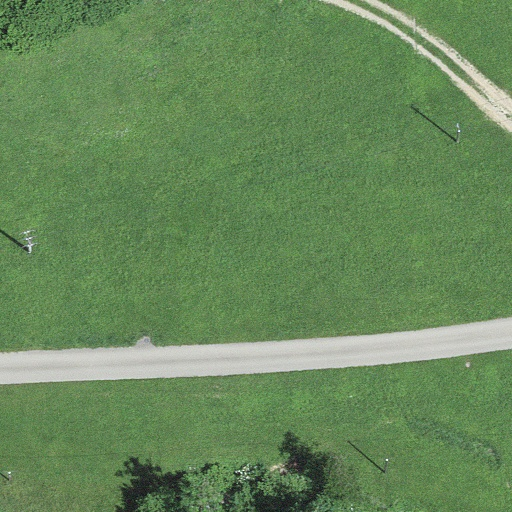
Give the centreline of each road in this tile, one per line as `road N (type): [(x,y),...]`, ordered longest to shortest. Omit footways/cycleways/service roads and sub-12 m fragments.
road 1 (unclassified): [(511,338),(433,349),(0,370)]
road 2 (track): [(511,101),(439,33),(357,0)]
